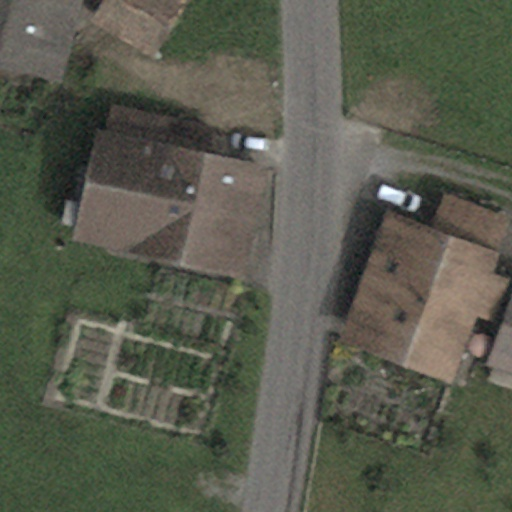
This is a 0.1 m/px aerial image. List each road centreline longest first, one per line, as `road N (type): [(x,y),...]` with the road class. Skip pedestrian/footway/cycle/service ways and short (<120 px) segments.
road 1 (tertiary): [(307,0),(317,104),(311,270),(271,511)]
road 2 (track): [(511,191),(423,163),(317,165)]
